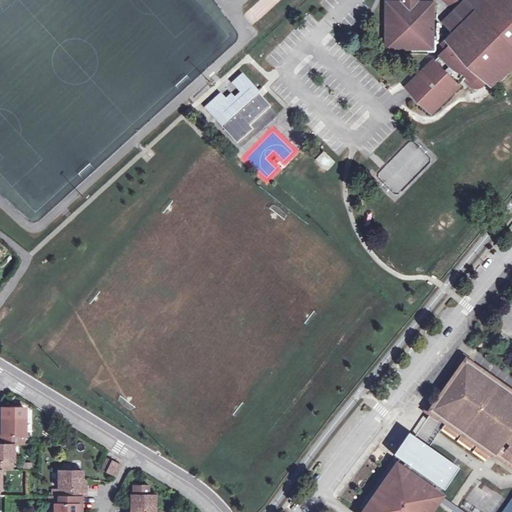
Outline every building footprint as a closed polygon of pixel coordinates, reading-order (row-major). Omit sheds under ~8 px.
[(495,77),(496,79),(511,63),(511,0),(386,0),(386,4),(382,4),(381,51),(427,51),(428,46),(436,46),(441,41),(446,46),(440,51),(434,57),(435,58),(430,63),(429,63),(404,87),(408,98),(409,97),(419,108),(419,109),(430,113),(455,89),(454,88),(459,83),(466,89),(468,90),(471,90),(475,88),(481,82),(485,86),(495,77)] [(436,46),(440,51),(446,46),(441,41),(436,46)] [(219,93),(203,107),(235,143),(251,129),(248,126),(269,107),(259,96),(257,93),(258,92),(241,73),(230,83),(238,92),(233,97),(229,93),(224,98),(219,93)] [(327,171),(335,162),(324,150),(315,159),(327,171)] [(511,396),(462,362),(428,410),(445,422),(431,442),(444,451),(446,449),(448,451),(447,453),(460,462),(461,460),(464,462),(462,464),(475,473),(489,453),(490,453),(491,452),(498,457),(498,458),(511,468),(511,467),(511,396)] [(1,428),(1,437),(0,436),(0,444),(13,444),(21,445),(21,437),(24,437),(25,419),(1,419),(1,428)] [(413,438),(360,511),(428,511),(434,504),(424,497),(429,489),(432,484),(440,490),(456,468),(413,438)] [(0,470),(9,470),(9,463),(13,463),(13,444),(0,444),(0,470)] [(99,470),(104,472),(110,460),(105,458),(99,470)] [(115,463),(110,460),(104,472),(110,475),(115,463)] [(121,465),(115,463),(110,475),(115,477),(121,465)] [(84,497),(84,489),(80,489),(80,481),(80,472),(57,471),(57,489),(61,489),(60,497),(80,497),(84,497)] [(152,511),(153,495),(146,495),(146,487),(132,487),(132,495),(130,495),(130,504),(129,511),(152,511)] [(440,496),(429,489),(424,497),(434,504),(440,496)] [(76,511),(76,505),(80,505),(80,497),(60,497),(56,497),(57,505),(53,505),(53,511),(76,511)]
